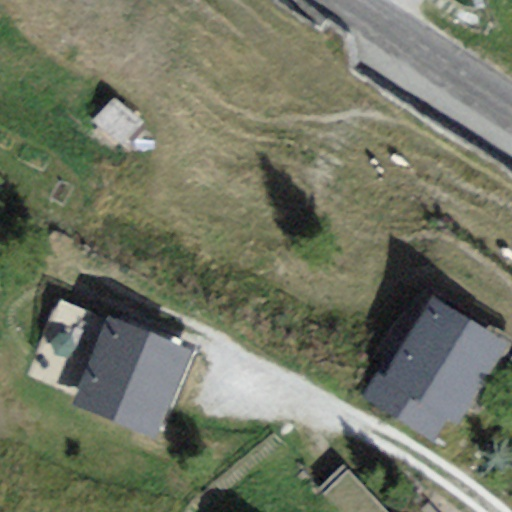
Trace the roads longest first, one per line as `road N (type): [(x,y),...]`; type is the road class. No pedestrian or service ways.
road 1 (residential): [(490,511),(241,343)]
road 2 (track): [(0,184),(241,343)]
road 3 (residential): [(360,0),(511,106)]
